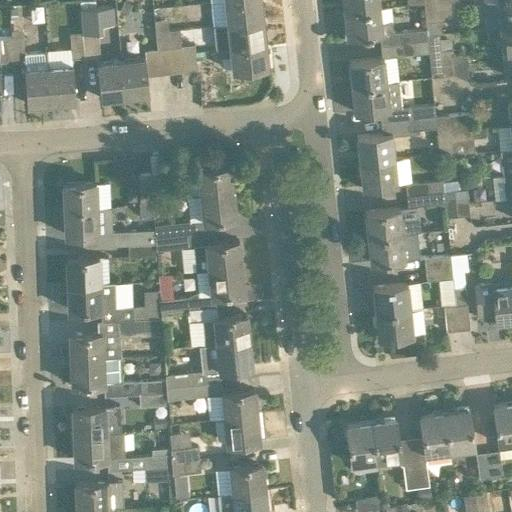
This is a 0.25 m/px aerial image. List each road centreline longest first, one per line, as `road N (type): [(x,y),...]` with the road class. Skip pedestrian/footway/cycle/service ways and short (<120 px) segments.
road 1 (residential): [(39,511),(17,145)]
road 2 (residential): [(300,390),(267,118)]
road 3 (residential): [(343,384),(314,113)]
road 4 (residential): [(267,118),(17,145)]
road 5 (residential): [(343,384),(511,361)]
road 6 (residential): [(313,511),(300,390)]
